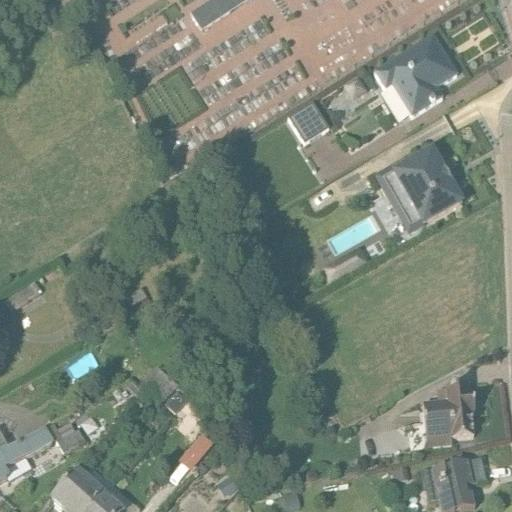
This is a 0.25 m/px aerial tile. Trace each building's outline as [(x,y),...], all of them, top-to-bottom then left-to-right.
[(199,40),(249,6),(245,0),(214,0),(188,19),(199,40)] [(391,92),(410,122),(441,103),(435,93),(455,80),(431,42),(372,78),(383,96),(391,92)] [(366,96),(356,82),(343,91),(352,105),(366,96)] [(326,133),(311,108),(288,124),(304,149),(326,133)] [(406,239),(460,208),(449,188),(450,187),(443,174),(442,175),(430,156),(397,175),(393,169),(372,181),(406,239)] [(331,287),(371,268),(363,251),(323,270),(331,287)] [(158,371),(143,389),(165,408),(180,390),(158,371)] [(468,399),(466,390),(443,394),(444,406),(422,408),(426,446),(427,454),(450,452),(449,444),(472,442),(470,419),(474,418),(472,399),(468,399)] [(62,461),(83,448),(77,437),(73,439),(68,430),(56,437),(52,430),(0,459),(0,490),(6,488),(6,487),(2,479),(55,449),(62,461)] [(201,444),(182,468),(194,477),(212,452),(201,444)] [(419,478),(426,511),(427,511),(438,510),(438,511),(473,511),(470,501),(467,501),(465,493),(486,488),(480,464),(419,478)] [(52,511),(94,511),(111,494),(86,472),(79,480),(75,478),(48,508),(52,511)] [(392,489),(407,485),(404,472),(389,476),(392,489)] [(130,511),(111,494),(94,511),(130,511)]
